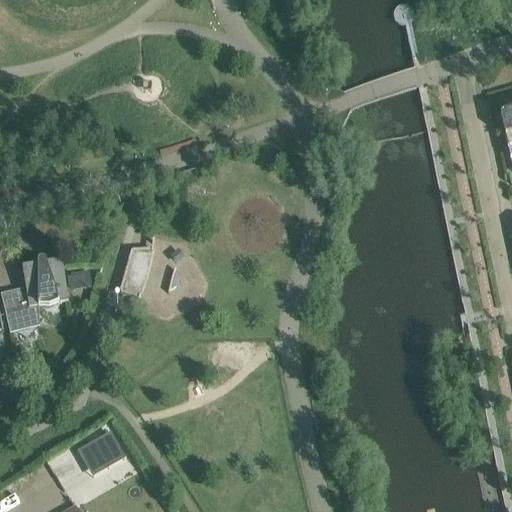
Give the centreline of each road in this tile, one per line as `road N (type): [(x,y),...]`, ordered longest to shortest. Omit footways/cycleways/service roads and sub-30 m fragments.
road 1 (residential): [(511,307),(461,62)]
road 2 (residential): [(0,209),(148,171)]
